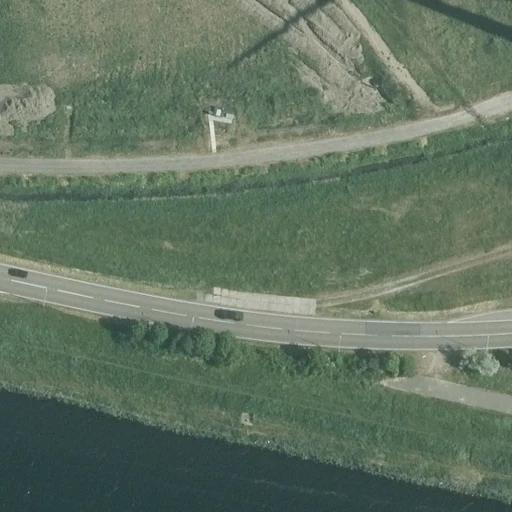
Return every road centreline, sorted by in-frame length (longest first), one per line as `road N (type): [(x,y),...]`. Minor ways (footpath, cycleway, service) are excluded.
road 1 (primary): [(511,333),(389,337),(218,322),(0,275)]
road 2 (track): [(511,255),(315,307),(245,300),(218,322)]
